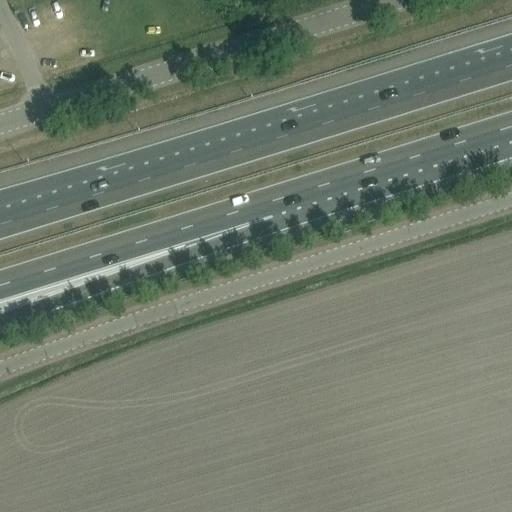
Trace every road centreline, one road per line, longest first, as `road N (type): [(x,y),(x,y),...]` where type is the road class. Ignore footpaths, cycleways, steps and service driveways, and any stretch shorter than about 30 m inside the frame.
road 1 (unclassified): [(0,370),(511,202)]
road 2 (motorway): [(511,67),(0,224)]
road 3 (unclassified): [(0,127),(407,0)]
road 4 (motorway): [(0,321),(103,284),(273,202)]
road 5 (motorway): [(0,287),(273,202)]
road 6 (motorway): [(273,202),(511,128)]
